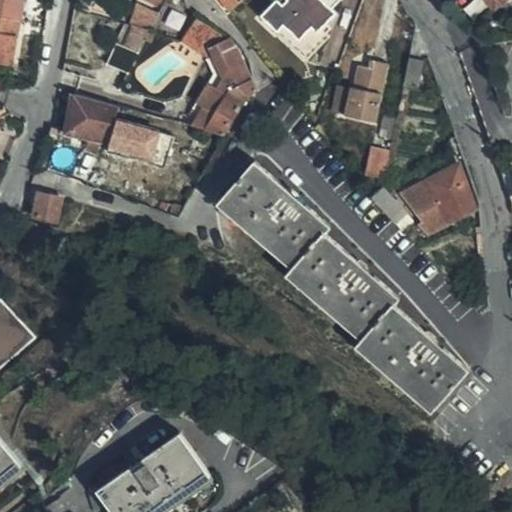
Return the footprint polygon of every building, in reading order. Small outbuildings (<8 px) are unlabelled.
[(0,0),(0,56),(18,60),(28,0),(0,0)] [(215,0),(228,15),(245,0),(215,0)] [(273,28),(278,33),(285,24),(314,54),(329,38),(326,36),(331,30),(327,24),(338,15),(333,9),(342,0),(288,0),(289,0),(283,6),(278,0),(277,0),(262,16),(267,22),(268,20),(274,26),(273,28)] [(482,0),(493,14),(498,9),(490,0),(482,0)] [(490,0),(498,9),(501,6),(511,0),(490,0)] [(139,6),(132,28),(145,32),(152,32),(160,16),(139,6)] [(231,39),(232,39),(231,37),(200,17),(182,41),(197,53),(207,40),(215,46),(231,39)] [(285,24),(278,33),(307,61),(314,54),(285,24)] [(145,32),(132,28),(125,47),(116,44),(107,64),(131,76),(147,41),(152,32),(145,32)] [(153,43),(158,34),(156,33),(152,32),(147,41),(153,43)] [(245,102),(259,91),(238,47),(236,47),(231,39),(215,46),(210,49),(215,58),(225,78),(231,90),(229,94),(219,89),(215,87),(204,107),(193,127),(225,137),(226,135),(233,125),(245,102)] [(197,53),(207,61),(215,58),(210,49),(215,46),(207,40),(197,53)] [(18,60),(0,56),(0,62),(17,65),(18,60)] [(211,83),(208,84),(215,87),(219,89),(225,78),(215,58),(207,61),(214,73),(211,83)] [(424,63),(409,60),(404,88),(419,90),(424,63)] [(354,88),(351,88),(345,116),(346,116),(378,123),(390,64),(371,61),(370,68),(359,66),(354,88)] [(231,90),(225,78),(219,89),(229,94),(231,90)] [(208,84),(197,103),(204,107),(215,87),(208,84)] [(345,116),(351,88),(340,86),(334,113),(345,116)] [(119,107),(74,95),(67,134),(104,142),(113,122),(117,111),(119,107)] [(178,123),(193,127),(204,107),(197,103),(189,118),(182,115),(178,123)] [(117,111),(113,122),(127,127),(131,116),(117,111)] [(387,140),(390,127),(381,125),(379,137),(387,140)] [(367,174),(385,178),(390,153),(373,150),(367,174)] [(476,210),(459,165),(428,181),(445,209),(418,225),(428,235),(476,210)] [(357,348),(434,415),(470,374),(394,308),(399,302),(324,237),(329,231),(254,166),(220,204),(295,269),(289,276),(363,341),(357,348)] [(383,189),(373,198),(379,205),(391,219),(402,208),(383,189)] [(64,200),(42,194),(38,218),(59,223),(64,200)] [(168,205),(164,214),(179,219),(184,210),(168,205)] [(0,370),(40,337),(5,297),(0,301),(0,370)] [(488,298),(473,307),(479,314),(479,315),(490,308),(488,298)] [(117,511),(170,511),(217,479),(185,431),(101,489),(117,511)] [(0,485),(1,485),(26,465),(0,432),(0,485)] [(30,470),(26,465),(1,485),(4,490),(30,470)]
